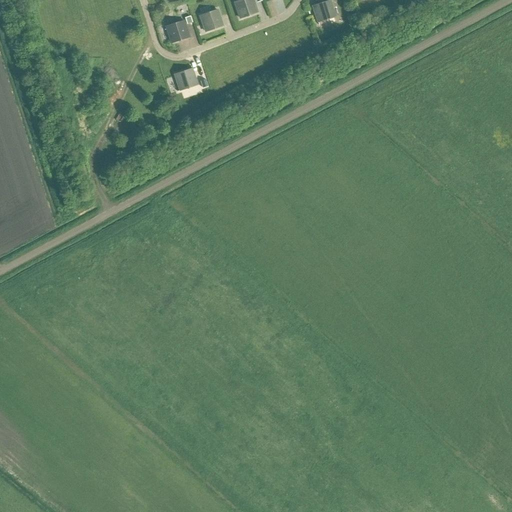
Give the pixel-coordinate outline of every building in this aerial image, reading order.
[(254,0),(239,0),(234,2),(239,19),(258,13),(254,0)] [(328,1),(311,6),(317,23),(334,17),(328,1)] [(216,10),(199,16),(204,32),(221,26),(216,10)] [(189,37),(183,21),(166,27),(172,43),(189,37)] [(196,85),(190,69),(173,75),(179,91),(196,85)]
